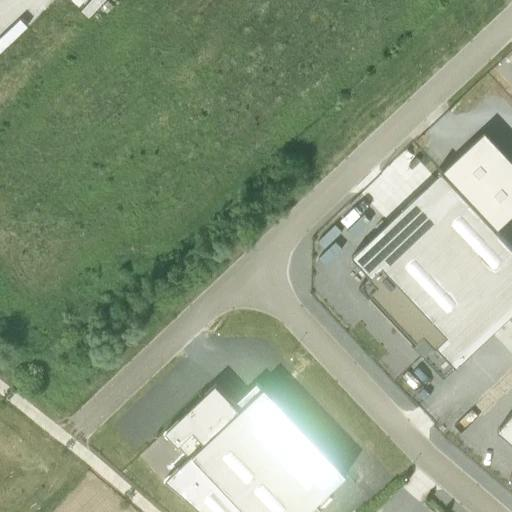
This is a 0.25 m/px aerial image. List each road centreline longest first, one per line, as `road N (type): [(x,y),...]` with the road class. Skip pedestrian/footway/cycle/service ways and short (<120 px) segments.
road 1 (unclassified): [(250,265),(511,15)]
road 2 (unclassified): [(250,265),(442,473),(489,511)]
road 3 (unclassified): [(80,425),(250,265)]
